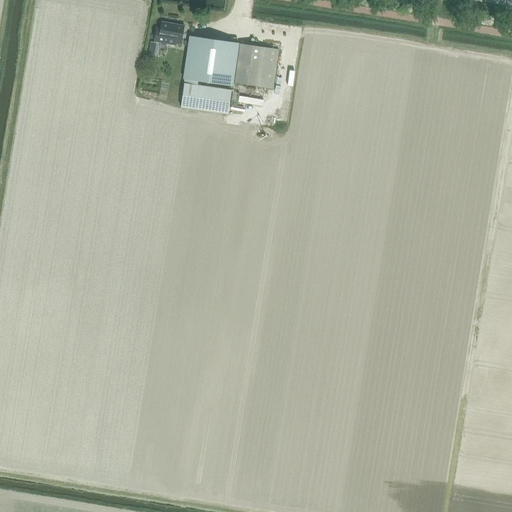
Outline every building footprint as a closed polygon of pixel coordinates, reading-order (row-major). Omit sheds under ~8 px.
[(282,23),(283,17),(267,15),(266,21),(282,23)] [(156,28),(154,42),(175,46),(175,44),(181,45),(185,26),(161,21),(160,29),(156,28)] [(190,36),(186,65),(184,79),(184,83),(180,108),(228,115),(231,90),(195,85),(196,81),(233,87),(239,44),(190,36)] [(273,89),(279,50),(240,44),(235,83),(273,89)] [(241,94),(240,101),(264,105),(265,98),(241,94)]
